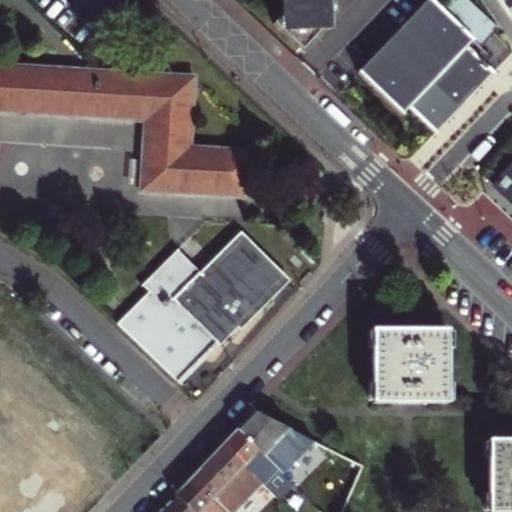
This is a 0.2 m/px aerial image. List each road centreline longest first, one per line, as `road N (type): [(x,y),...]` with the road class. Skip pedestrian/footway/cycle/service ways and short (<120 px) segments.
road 1 (tertiary): [(200,431),(409,207)]
road 2 (tertiary): [(409,207),(187,0)]
road 3 (residential): [(200,431),(27,267),(0,253)]
road 4 (residential): [(409,207),(492,109),(511,101)]
road 5 (tertiary): [(511,307),(409,207)]
